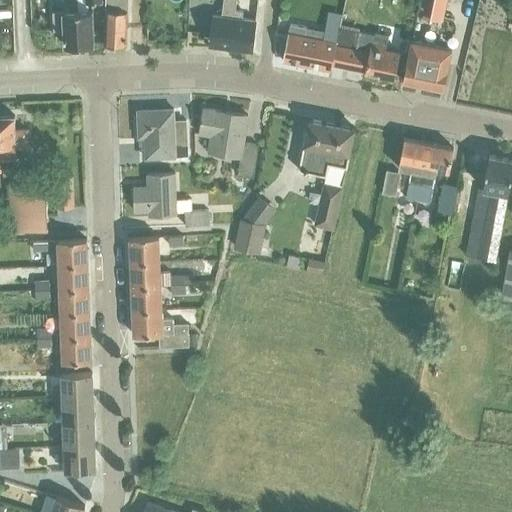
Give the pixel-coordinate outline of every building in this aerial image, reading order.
[(126,45),(128,0),(105,0),(103,44),(126,45)] [(213,15),(210,34),(219,35),(218,45),(251,50),(252,44),(255,20),(242,19),(243,11),(234,10),(235,0),(223,0),(222,8),(221,16),(213,15)] [(445,0),(419,0),(417,14),(441,19),(445,0)] [(92,9),(63,11),(55,11),(56,30),(64,30),(65,45),(94,43),(92,9)] [(418,21),(417,36),(451,39),(452,24),(418,21)] [(290,24),(283,58),(330,68),(331,64),(336,42),(338,32),(339,26),(329,24),(327,31),(290,24)] [(336,42),(331,64),(364,70),(364,71),(394,77),(400,52),(385,48),(387,36),(361,29),(356,47),(336,42)] [(447,70),(451,48),(411,40),(403,80),(444,88),(447,70)] [(252,177),(258,143),(244,141),(248,114),(203,107),(199,133),(211,135),(208,151),(240,157),(237,174),(252,177)] [(187,156),(186,142),(185,119),(173,119),(173,109),(137,110),(138,136),(145,136),(146,157),(187,156)] [(28,146),(27,128),(15,129),(14,115),(0,115),(0,159),(16,159),(16,147),(28,146)] [(354,128),(308,118),(298,169),(326,175),(324,182),(342,187),(345,167),(354,128)] [(418,200),(429,142),(404,137),(399,161),(411,164),(405,197),(418,200)] [(453,147),(429,142),(418,200),(429,202),(436,168),(448,171),(453,147)] [(479,256),(497,259),(511,175),(511,158),(489,154),(486,172),(482,173),(480,183),(483,185),(483,188),(491,189),(479,256)] [(394,194),(398,172),(387,169),(382,192),(394,194)] [(185,224),(208,223),(208,208),(192,209),(191,197),(177,198),(175,172),(147,173),(148,184),(135,185),(136,210),(149,210),(149,213),(177,212),(177,210),(185,209),(185,224)] [(72,206),(72,176),(57,177),(58,207),(72,206)] [(9,179),(11,232),(48,230),(46,189),(27,190),(27,178),(9,179)] [(332,228),(342,187),(324,182),(314,224),(332,228)] [(451,214),(457,185),(442,182),(436,211),(451,214)] [(267,223),(241,218),(235,247),(261,252),(267,223)] [(182,245),(182,234),(168,235),(169,246),(182,245)] [(130,261),(160,260),(159,236),(129,237),(130,261)] [(186,250),(221,249),(220,237),(186,237),(186,250)] [(88,264),(87,239),(57,240),(58,265),(88,264)] [(47,249),(47,240),(33,241),(33,250),(47,249)] [(511,304),(511,249),(509,249),(500,302),(511,304)] [(288,253),(285,265),(299,268),(301,256),(288,253)] [(130,261),(131,286),(161,284),(170,285),(170,274),(170,271),(160,272),(160,260),(130,261)] [(453,262),(452,295),(488,297),(490,264),(453,262)] [(89,288),(88,264),(58,265),(59,289),(89,288)] [(170,285),(184,284),(183,273),(170,274),(170,285)] [(192,273),(183,273),(184,284),(193,284),(192,273)] [(34,290),(48,289),(48,279),(34,280),(34,290)] [(162,309),(161,284),(131,286),(132,310),(162,309)] [(184,295),(184,284),(170,285),(171,295),(184,295)] [(89,311),(89,288),(59,289),(60,313),(89,311)] [(48,289),(34,290),(34,299),(49,299),(48,289)] [(162,309),(132,310),(134,334),(159,333),(160,347),(189,345),(189,341),(189,329),(188,323),(173,323),(173,318),(162,318),(162,309)] [(89,311),(60,313),(61,336),(90,335),(89,311)] [(36,338),(50,338),(50,328),(36,329),(36,338)] [(91,360),(90,335),(61,336),(62,361),(91,360)] [(50,338),(36,338),(36,348),(51,347),(50,338)] [(62,398),(93,397),(92,372),(61,373),(62,398)] [(93,397),(62,398),(63,422),(94,421),(93,397)] [(94,445),(94,421),(63,422),(64,446),(94,445)] [(95,469),(94,445),(64,446),(65,471),(95,469)] [(56,496),(50,511),(82,511),(85,505),(56,496)] [(178,511),(147,501),(142,511),(206,511),(195,508),(193,511),(178,511)]
